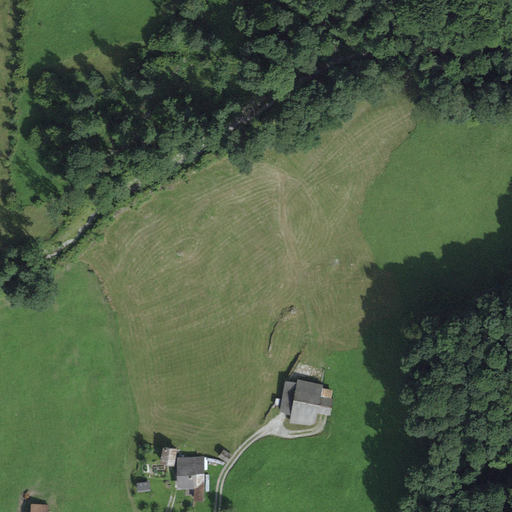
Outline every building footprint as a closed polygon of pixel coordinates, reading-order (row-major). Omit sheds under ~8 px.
[(279,410),(291,413),(298,384),(285,381),(279,410)] [(290,417),(314,422),(316,413),(321,389),(322,386),(298,381),(298,384),(291,413),(290,417)] [(316,413),(329,415),(332,399),(329,399),(331,391),(321,389),(316,413)] [(308,425),(314,422),(290,417),(289,422),(308,425)] [(164,447),(162,462),(173,464),(176,449),(164,447)] [(224,450),(219,456),(227,461),(231,455),(224,450)] [(195,500),(203,500),(204,458),(180,458),(180,485),(195,485),(195,500)]
